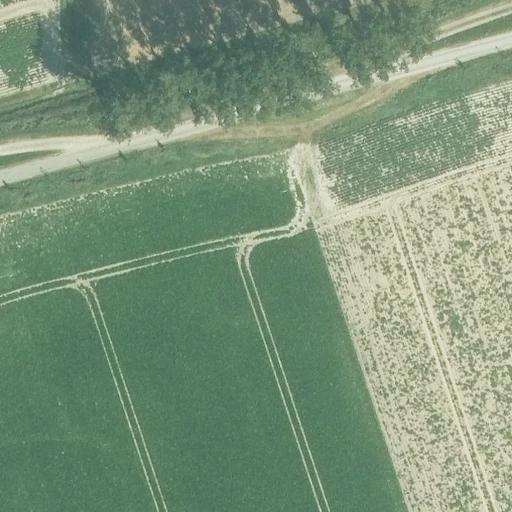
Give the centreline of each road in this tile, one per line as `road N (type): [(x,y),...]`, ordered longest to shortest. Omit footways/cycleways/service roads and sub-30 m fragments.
road 1 (unclassified): [(0,179),(511,39)]
road 2 (track): [(374,77),(398,53),(511,8)]
